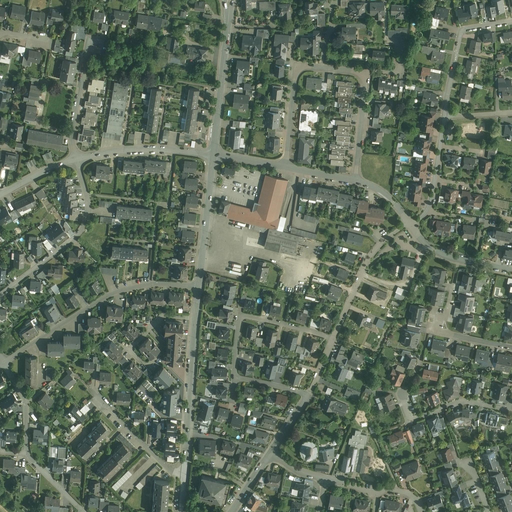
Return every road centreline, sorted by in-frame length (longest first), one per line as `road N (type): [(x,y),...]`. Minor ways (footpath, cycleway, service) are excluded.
road 1 (residential): [(285,167),(295,69),(355,71),(364,82),(355,180)]
road 2 (residential): [(3,363),(110,294),(138,285),(198,286)]
road 3 (residential): [(84,511),(26,452),(25,399),(3,363)]
road 4 (residential): [(0,295),(84,225),(76,158)]
road 5 (residential): [(334,338),(240,315),(235,378)]
road 6 (residential): [(196,318),(184,472)]
road 7 (residential): [(411,223),(369,256),(334,338)]
road 8 (residential): [(444,116),(459,32),(511,21)]
road 9 (residential): [(76,158),(122,149),(213,154)]
road 10 (residential): [(213,154),(198,286)]
road 11 (residential): [(184,472),(173,472),(89,389)]
road 12 (residential): [(511,405),(464,401),(410,418),(403,394)]
road 13 (residential): [(227,30),(213,154)]
